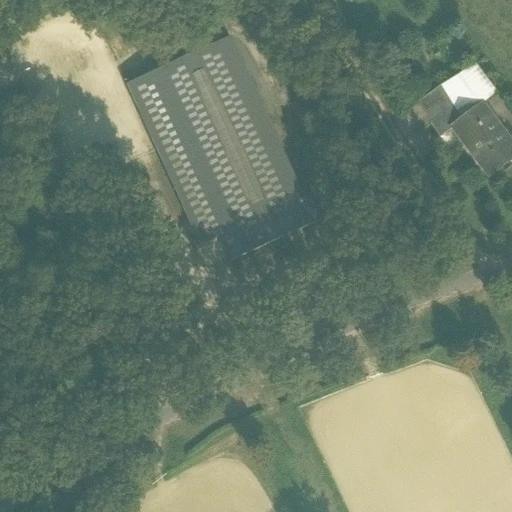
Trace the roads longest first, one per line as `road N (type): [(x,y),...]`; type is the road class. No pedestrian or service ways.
road 1 (residential): [(15,499),(511,262)]
road 2 (track): [(295,0),(494,268)]
